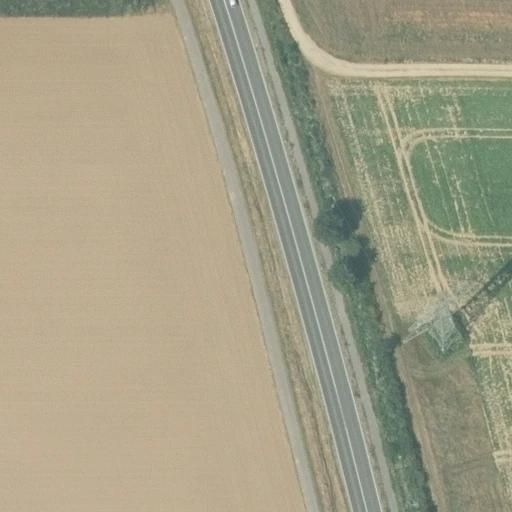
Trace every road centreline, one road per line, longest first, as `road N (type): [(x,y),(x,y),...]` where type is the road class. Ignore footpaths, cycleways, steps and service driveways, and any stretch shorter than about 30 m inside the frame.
road 1 (secondary): [(363,511),(307,282),(221,0)]
road 2 (track): [(314,511),(240,205),(176,0)]
road 3 (track): [(308,68),(429,511)]
road 4 (track): [(284,0),(308,68),(511,73)]
